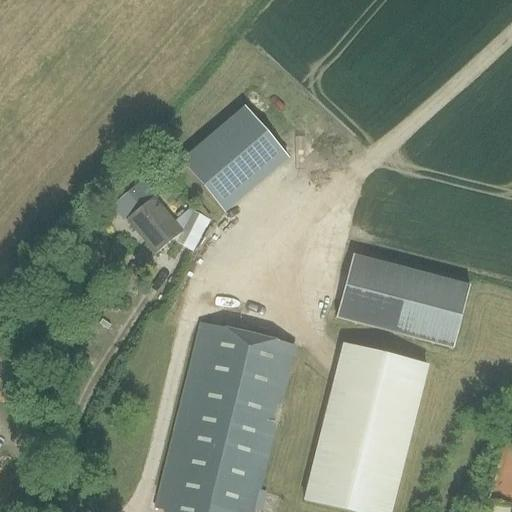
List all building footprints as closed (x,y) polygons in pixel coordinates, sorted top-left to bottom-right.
[(244,110),(180,164),(224,216),(288,161),(244,110)] [(182,235),(143,188),(125,203),(135,215),(126,222),(155,257),(182,235)] [(469,288),(353,257),(336,321),(452,351),(469,288)] [(253,511),(295,349),(200,325),(156,501),(154,510),(159,511),(253,511)] [(343,511),(393,511),(429,368),(342,346),(304,502),(343,511)]
